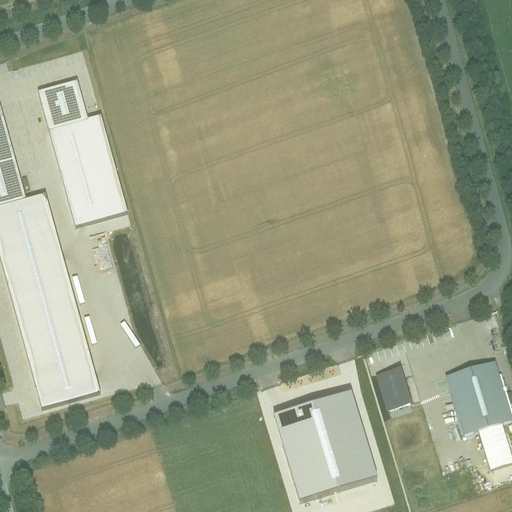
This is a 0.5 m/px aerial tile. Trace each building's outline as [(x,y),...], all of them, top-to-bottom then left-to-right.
[(0,0),(0,10),(30,0),(0,0)] [(84,123),(74,85),(37,96),(48,133),(84,123)] [(0,208),(24,202),(0,115),(0,208)] [(102,117),(48,133),(76,228),(129,213),(102,117)] [(47,197),(0,208),(0,264),(43,415),(103,394),(47,197)] [(511,423),(493,366),(443,382),(462,439),(511,423)] [(410,409),(399,372),(375,380),(386,416),(410,409)] [(377,474),(350,388),(270,413),(296,498),(377,474)]
